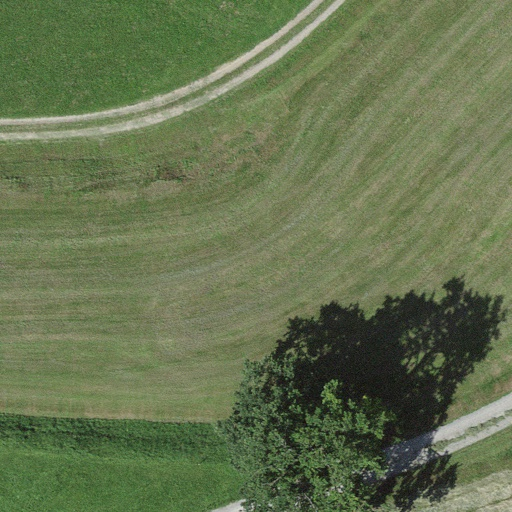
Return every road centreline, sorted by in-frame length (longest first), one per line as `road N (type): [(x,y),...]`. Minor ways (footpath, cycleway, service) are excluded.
road 1 (track): [(331,0),(206,90),(87,126),(0,126)]
road 2 (track): [(511,411),(251,511)]
